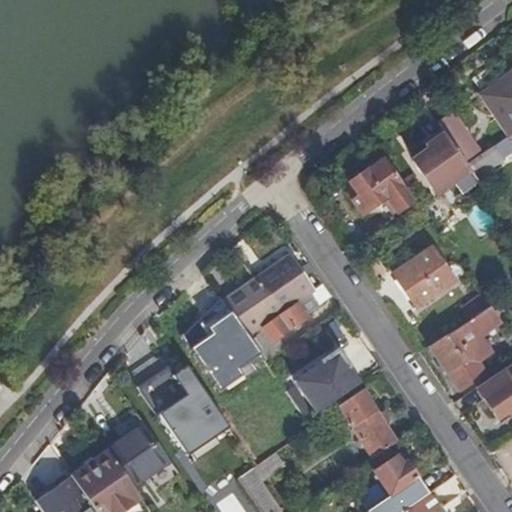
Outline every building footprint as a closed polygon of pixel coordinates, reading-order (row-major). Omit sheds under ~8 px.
[(511,74),(484,94),(511,132),(511,131),(511,74)] [(445,132),(459,151),(478,138),(474,133),(472,135),(455,113),(439,123),(445,132)] [(467,163),(462,156),(459,151),(445,132),(429,144),(432,148),(414,160),(437,193),(472,170),(467,163)] [(462,156),(467,163),(488,148),(483,141),(462,156)] [(472,170),(476,177),(504,158),(495,144),(488,148),(467,163),(472,170)] [(412,195),(386,159),(370,171),(368,169),(350,182),(360,196),(354,200),(364,214),(377,205),(387,197),(397,210),(398,211),(415,199),(412,195)] [(387,197),(377,205),(386,218),(397,210),(387,197)] [(433,248),(395,275),(423,315),(461,289),(433,248)] [(291,254),(254,279),(264,284),(283,310),(297,301),(306,314),(319,305),(310,291),(314,289),(291,254)] [(379,259),(368,267),(378,281),(390,274),(379,259)] [(254,279),(224,299),(249,334),(263,325),(283,310),(264,284),(254,279)] [(283,310),(263,325),(274,340),(306,317),(305,315),(306,314),(297,301),(283,310)] [(491,307),(432,347),(463,391),(488,374),(479,361),(498,348),(488,332),(501,321),(491,307)] [(335,343),(322,353),(344,385),(358,375),(335,343)] [(511,363),(475,388),(497,418),(511,409),(511,410),(511,363)] [(145,423),(179,472),(193,463),(185,451),(202,439),(226,423),(196,380),(142,418),(145,423)] [(289,393),(298,407),(305,401),(296,388),(289,393)] [(275,411),(236,438),(248,455),(262,445),(268,452),(301,429),(304,434),(313,428),(306,419),(298,407),(289,393),(286,389),(269,400),(275,411)] [(339,405),(373,459),(397,443),(363,390),(339,405)] [(301,407),(309,418),(340,396),(336,391),(323,400),(319,395),(301,407)] [(145,423),(108,448),(109,449),(134,486),(151,475),(159,486),(179,472),(145,423)] [(96,458),(72,475),(93,505),(97,511),(149,511),(151,511),(134,486),(109,449),(104,452),(107,455),(99,461),(96,458)] [(104,452),(96,458),(99,461),(107,455),(104,452)] [(239,479),(261,511),(284,511),(262,481),(287,464),(278,452),(256,467),(239,479)] [(399,511),(428,492),(408,461),(403,464),(397,456),(375,471),(381,480),(368,489),(378,503),(368,511),(367,511),(399,511)] [(72,475),(36,501),(43,511),(82,511),(93,505),(72,475)] [(261,511),(239,479),(228,486),(245,511),(261,511)] [(428,492),(399,511),(435,511),(440,509),(428,492)]
